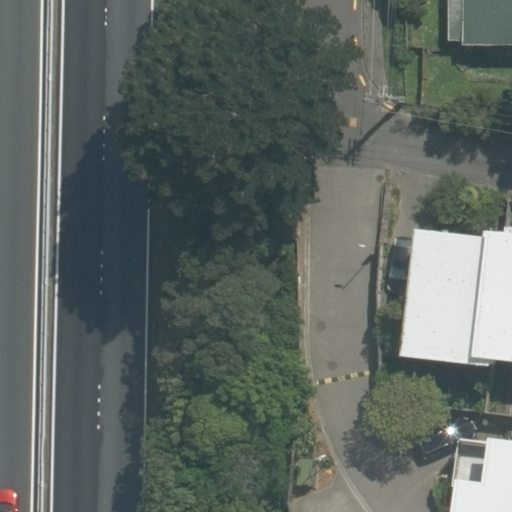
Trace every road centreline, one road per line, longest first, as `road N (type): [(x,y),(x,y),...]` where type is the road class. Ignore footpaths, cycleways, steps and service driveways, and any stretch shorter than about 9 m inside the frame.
road 1 (motorway): [(108,0),(99,511)]
road 2 (residential): [(511,162),(397,139),(354,112),(335,47),(334,0)]
